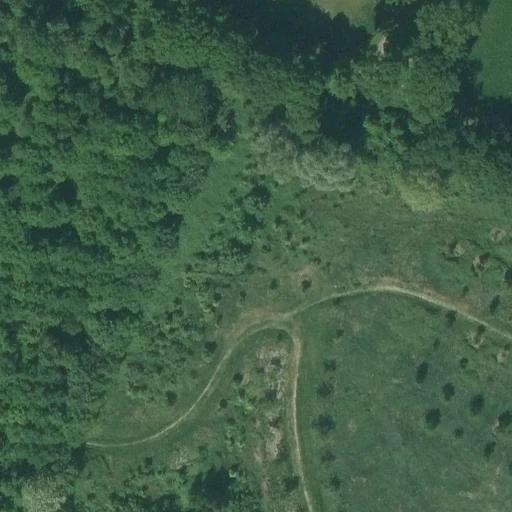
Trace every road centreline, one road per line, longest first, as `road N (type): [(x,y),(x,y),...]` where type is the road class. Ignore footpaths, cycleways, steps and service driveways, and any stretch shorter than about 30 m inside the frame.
road 1 (track): [(307,511),(288,412),(298,332),(281,313),(260,312),(232,332),(202,400),(156,440),(124,450),(0,434)]
road 2 (track): [(511,138),(157,0)]
road 3 (track): [(511,344),(401,286),(326,294),(275,313)]
